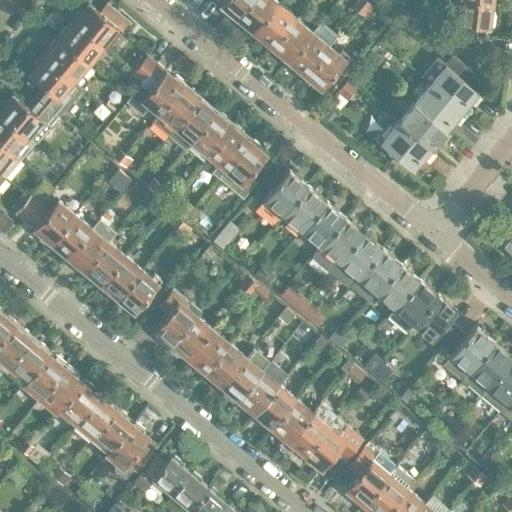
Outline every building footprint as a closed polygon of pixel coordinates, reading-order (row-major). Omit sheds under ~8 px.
[(252,1),(252,0),(217,0),(227,8),(227,12),(236,19),(244,10),(244,8),(249,1),(252,1)] [(249,1),(244,8),(244,10),(236,19),(252,33),(260,24),(260,21),(265,15),(268,14),(279,1),(276,0),(252,0),(252,1),(249,1)] [(367,0),(364,0),(358,8),(363,12),(371,2),(367,0)] [(493,0),(489,0),(458,0),(456,19),(452,19),(450,31),(476,34),(477,23),(490,24),(493,0)] [(115,36),(129,20),(106,2),(100,10),(89,1),(83,8),(79,7),(71,18),(81,27),(84,26),(89,30),(89,33),(103,44),(107,48),(116,37),(115,36)] [(268,14),(265,15),(260,21),(260,24),(252,33),(269,47),(296,16),(279,1),(268,14)] [(296,16),(269,47),(286,61),(294,51),(296,51),(301,45),(301,42),(312,29),(296,16)] [(71,18),(56,35),(88,61),(103,44),(89,33),(89,30),(84,26),(81,27),(71,18)] [(294,51),(286,61),(302,75),(310,66),(313,65),(318,59),(319,56),(329,43),(312,29),(301,42),(301,45),(296,51),(294,51)] [(476,34),(450,31),(448,43),(474,46),(476,34)] [(56,35),(42,51),(53,60),(53,63),(57,67),(60,67),(74,78),(88,61),(56,35)] [(372,66),(388,48),(378,40),(363,59),(372,66)] [(344,74),(355,60),(349,54),(341,48),(338,51),(329,43),(319,56),(318,59),(313,65),(310,66),(302,75),(311,82),(314,81),(321,87),(330,76),(331,77),(338,69),(344,74)] [(72,81),(74,78),(60,67),(57,67),(53,63),(53,60),(42,51),(34,62),(35,65),(29,72),(36,78),(36,79),(42,85),(35,94),(54,110),(65,96),(71,101),(74,100),(81,92),(81,89),(72,81)] [(132,72),(134,74),(142,80),(157,62),(147,53),(132,72)] [(479,90),(464,78),(471,69),(452,54),(445,62),(436,55),(420,75),(428,82),(462,110),(479,90)] [(178,91),(185,81),(176,73),(172,74),(157,62),(142,80),(138,85),(136,87),(133,91),(159,113),(170,100),(169,97),(175,91),(178,91)] [(142,80),(134,74),(131,78),(138,85),(142,80)] [(347,99),(357,85),(348,77),(336,90),(347,99)] [(195,105),(202,95),(185,81),(178,91),(175,91),(169,97),(170,100),(159,113),(152,122),(169,136),(186,114),(186,112),(192,105),(195,105)] [(462,110),(428,82),(413,101),(447,129),(462,110)] [(59,114),(54,110),(35,94),(28,103),(21,97),(20,98),(12,92),(7,99),(3,98),(0,102),(0,111),(6,117),(9,117),(13,120),(13,123),(34,140),(35,141),(59,114)] [(192,140),(218,108),(202,95),(195,105),(192,105),(186,112),(186,114),(169,136),(184,149),(192,140)] [(447,129),(413,101),(397,119),(431,147),(447,129)] [(235,122),(218,108),(192,140),(208,154),(219,141),(222,141),(227,135),(227,132),(235,122)] [(34,140),(13,123),(13,120),(9,117),(6,117),(0,111),(0,140),(13,151),(20,157),(34,140)] [(431,147),(397,119),(392,125),(389,122),(381,132),(384,135),(380,140),(414,168),(431,147)] [(251,136),(235,122),(227,132),(227,135),(222,141),(219,141),(208,154),(225,168),(235,155),(238,155),(244,148),(243,145),(251,136)] [(260,143),(251,136),(243,145),(244,148),(238,155),(235,155),(225,168),(234,175),(231,178),(239,185),(251,171),(252,171),(258,164),(257,163),(266,152),(259,146),(260,143)] [(20,157),(13,151),(0,140),(0,169),(7,175),(21,158),(20,157)] [(121,147),(113,156),(119,161),(127,152),(121,147)] [(64,152),(59,157),(67,164),(73,156),(67,151),(64,152)] [(127,152),(119,161),(125,166),(133,157),(127,152)] [(112,177),(119,168),(115,164),(107,173),(112,177)] [(278,217),(280,215),(304,186),(307,183),(288,167),(265,196),(260,201),(278,217)] [(155,175),(147,184),(151,188),(159,179),(155,175)] [(159,179),(151,188),(156,192),(164,183),(159,179)] [(299,230),(326,198),(307,183),(304,186),(280,215),(299,230)] [(42,185),(34,195),(39,200),(47,190),(42,185)] [(15,211),(24,218),(39,200),(34,195),(30,193),(15,211)] [(177,199),(173,196),(169,201),(173,205),(177,199)] [(49,208),(39,200),(24,218),(34,226),(40,232),(40,236),(49,243),(56,234),(56,231),(62,225),(65,225),(75,212),(58,197),(49,208)] [(318,246),(344,214),(326,198),(299,230),(318,246)] [(166,206),(157,199),(150,208),(158,215),(166,206)] [(187,200),(178,210),(184,215),(193,206),(187,200)] [(193,206),(184,215),(191,221),(199,211),(193,206)] [(3,212),(0,215),(0,227),(2,229),(10,219),(3,212)] [(65,225),(62,225),(56,231),(56,234),(49,243),(65,257),(73,248),(73,245),(78,239),(81,238),(92,226),(75,212),(65,225)] [(336,262),(339,258),(363,229),(344,214),(318,246),(336,262)] [(169,224),(176,230),(184,221),(177,215),(169,224)] [(229,219),(213,239),(223,247),(239,227),(229,219)] [(184,221),(176,230),(184,236),(191,227),(184,221)] [(73,248),(65,257),(82,271),(108,239),(92,226),(81,238),(78,239),(73,245),(73,248)] [(381,245),(363,229),(339,258),(357,274),(381,245)] [(511,230),(503,242),(511,250),(511,230)] [(108,239),(82,271),(100,286),(107,277),(110,276),(116,270),(115,267),(126,254),(108,239)] [(400,261),(381,245),(357,274),(376,289),(400,261)] [(116,270),(110,276),(107,277),(100,286),(118,301),(125,292),(128,291),(133,285),(133,282),(144,269),(126,254),(115,267),(116,270)] [(419,276),(400,261),(376,289),(395,305),(419,276)] [(262,263),(254,273),(260,278),(268,268),(262,263)] [(268,268),(260,278),(276,291),(284,281),(268,268)] [(125,292),(118,301),(124,306),(128,305),(134,311),(143,300),(144,301),(150,293),(149,292),(161,278),(153,272),(151,275),(144,269),(133,282),(133,285),(128,291),(125,292)] [(240,283),(245,287),(252,278),(248,274),(240,283)] [(413,320),(437,292),(419,276),(395,305),(387,314),(405,330),(413,320)] [(252,278),(245,287),(250,291),(252,289),(263,298),(268,291),(252,278)] [(297,309),(305,300),(287,285),(279,294),(297,309)] [(159,335),(170,344),(196,313),(186,304),(190,300),(173,286),(159,303),(168,311),(154,327),(160,332),(159,335)] [(457,308),(437,292),(413,320),(433,336),(443,344),(458,326),(448,318),(457,308)] [(323,315),(310,305),(305,300),(297,309),(315,324),(323,315)] [(4,314),(0,310),(0,342),(16,324),(15,323),(15,319),(8,314),(4,314)] [(196,313),(170,344),(180,353),(183,351),(188,355),(212,326),(196,313)] [(461,378),(494,339),(475,323),(467,333),(458,326),(443,344),(444,345),(435,356),(436,357),(436,358),(435,359),(435,360),(436,361),(436,362),(436,363),(437,364),(439,365),(440,365),(442,365),(443,365),(445,364),(461,378)] [(21,328),(16,324),(0,342),(0,362),(7,369),(32,338),(32,337),(31,333),(25,327),(21,328)] [(212,326),(188,355),(193,360),(192,363),(203,372),(229,340),(212,326)] [(337,327),(329,336),(333,340),(341,331),(337,327)] [(341,331),(333,340),(340,345),(347,336),(341,331)] [(319,333),(311,343),(318,348),(326,339),(319,333)] [(37,342),(32,338),(7,369),(23,382),(49,351),(48,351),(48,347),(41,341),(37,342)] [(488,383),(509,358),(511,354),(494,339),(461,378),(480,394),(488,383)] [(229,340),(203,372),(213,380),(216,379),(221,383),(246,354),(229,340)] [(54,356),(49,351),(23,382),(40,396),(67,363),(56,353),(54,356)] [(374,351),(363,365),(371,372),(382,359),(374,351)] [(246,354),(221,383),(226,387),(225,391),(236,399),(262,368),(246,354)] [(511,392),(511,354),(509,358),(488,383),(507,398),(511,392)] [(340,366),(345,370),(352,361),(348,358),(340,366)] [(375,369),(382,375),(390,365),(383,359),(375,369)] [(366,373),(352,361),(345,370),(358,381),(366,373)] [(67,363),(40,396),(56,410),(82,379),(76,374),(78,372),(67,363)] [(262,368),(236,399),(246,408),(249,407),(254,411),(279,382),(262,368)] [(86,379),(82,379),(56,410),(73,424),(98,393),(93,388),(93,384),(86,379)] [(279,382),(254,411),(259,415),(259,418),(269,427),(295,395),(279,382)] [(408,386),(400,395),(406,400),(414,391),(408,386)] [(103,393),(98,393),(73,424),(90,438),(115,407),(110,402),(109,398),(103,393)] [(295,395),(269,427),(279,436),(283,434),(288,439),(312,409),(295,395)] [(302,455),(329,423),(335,415),(319,401),(312,409),(288,439),(292,443),(292,446),(302,455)] [(119,407),(115,407),(90,438),(106,452),(132,421),(126,416),(126,412),(119,407)] [(345,457),(359,440),(362,437),(335,415),(329,423),(302,455),(312,463),(316,462),(321,467),(335,450),(345,457)] [(152,451),(143,443),(149,435),(143,430),(144,427),(134,419),(132,421),(106,452),(115,459),(113,470),(124,478),(133,466),(136,469),(152,451)] [(449,421),(441,430),(446,434),(454,425),(449,421)] [(454,425),(446,434),(452,439),(459,430),(454,425)] [(445,440),(436,433),(431,440),(439,447),(445,440)] [(26,437),(18,446),(23,450),(30,441),(26,437)] [(364,502),(392,468),(374,453),(378,449),(367,440),(348,463),(358,472),(356,474),(355,473),(350,479),(351,480),(345,487),(353,493),(353,497),(359,502),(362,501),(364,502)] [(455,448),(445,440),(439,447),(449,455),(455,448)] [(30,441),(23,450),(28,454),(35,445),(30,441)] [(486,452),(478,461),(483,465),(491,456),(486,452)] [(171,453),(164,461),(156,454),(133,480),(144,490),(154,478),(171,491),(189,469),(171,453)] [(491,456),(483,465),(489,470),(497,461),(491,456)] [(385,511),(407,486),(414,478),(397,463),(392,468),(364,502),(371,508),(370,511),(385,511)] [(467,474),(473,479),(481,470),(475,464),(467,474)] [(59,465),(52,474),(56,478),(64,469),(59,465)] [(64,469),(56,478),(61,482),(69,473),(64,469)] [(208,484),(189,469),(171,491),(189,507),(208,484)] [(481,470),(473,479),(479,484),(487,475),(481,470)] [(208,484),(189,507),(185,511),(215,511),(226,499),(208,484)] [(407,486),(385,511),(415,511),(425,501),(407,486)] [(502,503),(508,508),(511,503),(511,495),(510,494),(502,503)] [(241,511),(226,499),(215,511),(241,511)] [(437,511),(425,501),(415,511),(437,511)] [(127,511),(115,502),(106,511),(127,511)]
